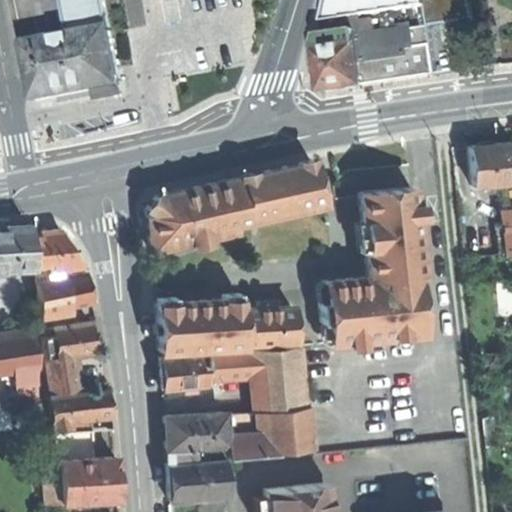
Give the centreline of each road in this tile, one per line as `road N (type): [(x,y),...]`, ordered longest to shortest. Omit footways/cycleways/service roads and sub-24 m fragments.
road 1 (secondary): [(139,511),(127,371),(96,181)]
road 2 (secondary): [(275,141),(511,102)]
road 3 (secondary): [(96,181),(275,141)]
road 4 (residential): [(34,188),(0,14)]
road 5 (secondary): [(275,141),(305,0)]
